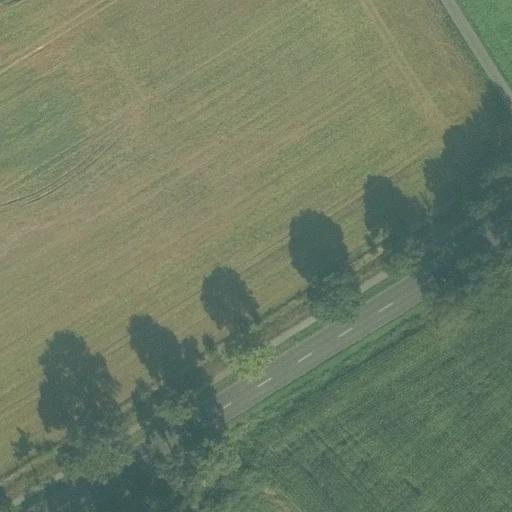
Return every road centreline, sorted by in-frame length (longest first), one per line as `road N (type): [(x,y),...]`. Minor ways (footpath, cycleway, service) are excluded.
road 1 (secondary): [(511,228),(53,511)]
road 2 (unclassified): [(447,0),(511,106)]
